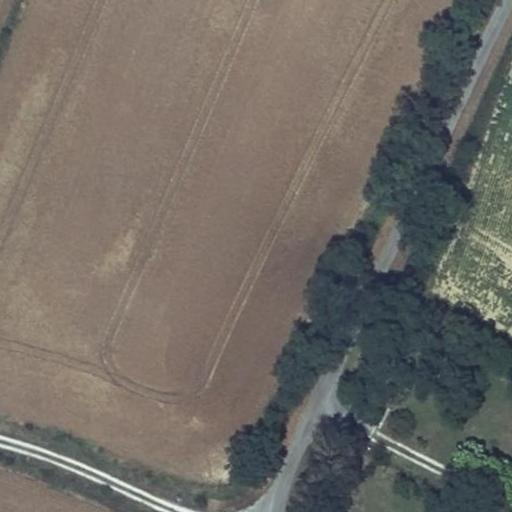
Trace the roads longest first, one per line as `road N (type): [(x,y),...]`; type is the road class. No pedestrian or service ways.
road 1 (unclassified): [(274,511),(315,404),(508,0)]
road 2 (unclassified): [(0,441),(183,511)]
